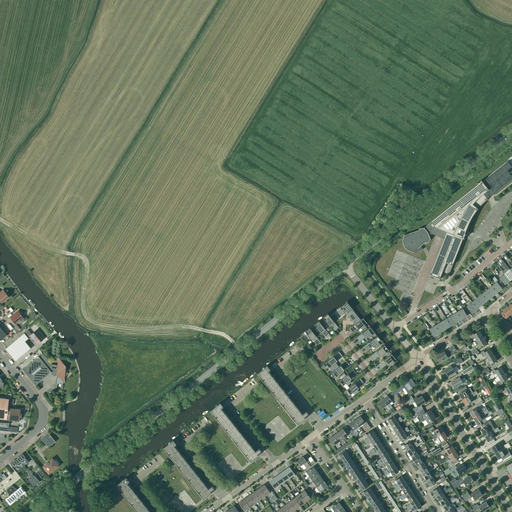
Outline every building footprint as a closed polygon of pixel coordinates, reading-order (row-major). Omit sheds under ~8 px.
[(494,195),(511,180),(511,175),(509,173),(508,170),(511,167),(511,165),(508,160),(482,181),(482,180),(480,183),(478,183),(479,183),(430,222),(430,223),(424,228),(419,229),(420,230),(405,235),(404,235),(403,239),(403,243),(406,249),(409,251),(414,252),(415,251),(416,253),(423,249),(421,246),(423,244),(426,242),(427,243),(430,240),(431,240),(429,235),(434,233),(436,233),(445,237),(430,274),(437,277),(436,278),(438,278),(439,278),(440,279),(443,272),(449,275),(461,244),(464,238),(464,239),(465,239),(464,237),(465,236),(465,235),(467,234),(466,234),(465,234),(466,231),(469,225),(470,222),(471,219),(473,216),(475,214),(477,211),(479,208),(481,206),(483,204),(485,201),(488,199),(491,197),(494,195)] [(505,274),(510,280),(511,278),(511,272),(510,270),(501,259),(498,261),(503,268),(504,267),(508,271),(505,274)] [(505,284),(510,280),(505,274),(500,278),(505,284)] [(492,286),(497,293),(502,288),(497,282),(492,286)] [(487,290),(492,297),(497,293),(492,286),(487,290)] [(3,290),(0,292),(0,301),(1,303),(9,297),(3,290)] [(482,294),(487,301),(492,297),(487,290),(482,294)] [(482,305),(487,301),(482,294),(477,298),(482,305)] [(472,302),(477,309),(482,305),(477,298),(472,302)] [(351,309),(352,309),(346,302),(339,308),(341,309),(337,312),(340,316),(344,313),(345,315),(347,313),(349,315),(348,315),(352,322),(358,317),(351,309)] [(472,313),(477,309),(472,302),(467,306),(472,313)] [(511,321),(508,317),(511,313),(511,312),(508,308),(501,313),(506,318),(510,323),(511,321)] [(457,312),(461,319),(467,316),(463,309),(457,312)] [(21,314),(19,310),(10,317),(13,321),(11,323),(14,325),(15,324),(16,324),(23,318),(20,314),(21,314)] [(450,313),(452,316),(456,322),(461,319),(457,312),(454,314),(452,312),(450,313)] [(327,314),(323,318),(325,320),(322,323),(324,326),(328,324),(329,326),(331,324),(335,329),(338,327),(338,328),(330,317),(327,314)] [(446,319),(451,326),(456,322),(452,316),(446,319)] [(363,318),(360,320),(349,329),(350,328),(352,331),(357,328),(358,329),(360,328),(362,330),(366,327),(364,325),(366,323),(363,318)] [(441,322),(445,329),(451,326),(446,319),(441,322)] [(329,335),(319,321),(314,325),(316,327),(314,329),(317,333),(319,331),(320,333),(322,332),(326,337),(329,334),(329,335)] [(435,326),(440,332),(445,329),(441,322),(435,326)] [(434,336),(440,332),(435,326),(430,329),(434,336)] [(374,332),(370,327),(356,338),(357,337),(359,340),(364,337),(365,338),(367,337),(368,338),(372,335),(371,334),(374,332)] [(320,342),(309,328),(305,332),(307,335),(306,336),(308,339),(309,338),(311,340),(312,339),(316,344),(319,342),(320,342)] [(31,334),(28,330),(5,348),(15,361),(31,348),(25,341),(28,339),(28,338),(30,336),(37,345),(43,339),(36,331),(31,334)] [(475,337),(477,340),(483,337),(479,331),(474,334),(473,333),(470,335),(472,338),(475,337)] [(377,336),(363,347),(364,347),(367,349),(371,346),(373,347),(375,346),(376,348),(380,345),(378,343),(381,341),(377,336)] [(483,337),(477,340),(479,344),(476,345),(478,349),(481,347),(481,346),(486,343),(483,337)] [(388,350),(384,345),(370,356),(371,356),(374,358),(379,355),(380,356),(382,355),(383,356),(386,353),(385,352),(388,350)] [(454,353),(457,351),(453,345),(450,347),(450,348),(444,352),(444,351),(436,356),(440,363),(444,361),(454,354),(454,353)] [(486,355),(488,358),(493,355),(490,349),(484,352),(484,351),(481,353),(483,357),(486,355)] [(331,365),(335,370),(338,367),(335,363),(336,361),(335,360),(340,356),(338,353),(339,352),(325,363),(328,367),(331,365)] [(395,359),(391,354),(378,365),(379,364),(381,367),(386,364),(387,365),(389,364),(391,366),(394,363),(392,361),(395,359)] [(493,355),(488,358),(490,362),(487,364),(489,367),(492,366),(491,364),(497,361),(493,355)] [(41,360),(38,356),(22,369),(35,385),(50,373),(57,374),(62,381),(64,380),(64,376),(67,374),(65,371),(65,367),(60,360),(58,360),(57,366),(52,365),(45,357),(41,360)] [(452,366),(445,370),(448,376),(455,372),(453,368),(460,364),(463,362),(460,357),(456,359),(451,362),(453,365),(452,366)] [(338,367),(335,370),(332,372),(336,376),(338,374),(340,376),(344,374),(342,371),(344,370),(343,368),(348,364),(345,362),(346,361),(338,367)] [(267,371),(270,369),(267,366),(257,373),(297,424),(305,418),(303,417),(308,414),(306,411),(302,414),(267,371)] [(474,369),(472,366),(462,372),(464,375),(474,369)] [(496,373),(499,376),(504,373),(501,367),(495,371),(494,369),(491,371),(494,375),(496,373)] [(350,377),(355,373),(352,371),(353,370),(340,381),(343,385),(346,383),(348,385),(351,383),(349,380),(351,379),(350,377)] [(504,373),(499,376),(501,380),(498,382),(500,385),(503,384),(502,382),(508,379),(504,373)] [(461,380),(464,378),(462,375),(459,376),(459,377),(452,382),(455,388),(463,383),(461,380)] [(393,397),(395,400),(397,402),(400,400),(396,394),(404,388),(409,396),(413,393),(410,388),(415,386),(411,378),(408,380),(407,379),(405,380),(394,389),(395,390),(390,393),(392,395),(393,397)] [(357,386),(362,382),(360,380),(360,379),(347,390),(350,394),(353,392),(355,394),(358,392),(356,389),(358,388),(357,386)] [(507,391),(509,395),(511,392),(511,386),(511,385),(506,389),(505,387),(502,389),(504,393),(507,391)] [(473,393),(470,388),(467,390),(466,387),(460,390),(462,393),(459,394),(463,400),(473,393)] [(476,391),(473,393),(463,400),(466,405),(473,402),(471,399),(475,396),(478,394),(476,391)] [(392,402),(395,400),(393,397),(392,395),(389,397),(387,395),(382,399),(390,409),(392,408),(390,405),(389,403),(392,401),(392,402)] [(413,399),(410,401),(412,403),(415,402),(418,407),(413,409),(415,413),(423,409),(420,405),(425,402),(421,396),(417,399),(416,397),(413,399)] [(482,396),(480,397),(474,401),(476,404),(484,399),(482,396)] [(8,409),(9,399),(0,398),(0,418),(7,419),(7,417),(9,417),(9,420),(19,421),(20,417),(21,417),(21,413),(20,413),(20,410),(10,409),(8,409)] [(391,414),(393,413),(391,410),(390,409),(382,399),(378,403),(382,409),(385,406),(388,411),(391,414)] [(471,407),(473,410),(477,408),(477,409),(485,404),(483,400),(471,407)] [(223,407),(220,403),(210,411),(250,461),(258,455),(257,454),(261,451),(259,448),(255,451),(221,408),(223,407)] [(470,412),(474,418),(484,411),(483,409),(480,411),(481,411),(479,412),(477,409),(477,408),(473,410),(470,412)] [(484,411),(474,418),(477,423),(483,419),(482,417),(489,412),(487,409),(484,411)] [(430,410),(419,416),(427,428),(432,425),(430,422),(435,419),(430,410)] [(411,421),(419,416),(416,413),(409,417),(411,421)] [(355,420),(359,426),(362,424),(363,426),(364,425),(365,427),(364,428),(367,431),(371,428),(366,421),(364,422),(360,416),(355,420)] [(387,420),(391,425),(401,419),(404,417),(403,416),(400,417),(395,420),(393,416),(387,420)] [(391,425),(394,431),(400,427),(398,424),(403,421),(401,419),(391,425)] [(352,431),(356,437),(358,435),(357,433),(358,433),(356,431),(360,428),(359,426),(355,420),(349,424),(353,430),(352,431)] [(481,430),(484,436),(494,430),(493,427),(491,428),(491,429),(490,430),(487,426),(481,430)] [(356,437),(352,431),(351,430),(349,432),(346,427),(338,432),(342,439),(344,441),(346,440),(345,437),(350,433),(354,439),(356,437)] [(394,431),(397,436),(408,429),(407,427),(402,430),(400,427),(394,431)] [(432,437),(433,439),(443,432),(440,427),(434,430),(436,435),(435,436),(434,435),(432,437)] [(494,430),(484,436),(488,442),(494,438),(492,435),(499,430),(498,428),(494,430)] [(408,429),(397,436),(401,441),(404,439),(405,441),(410,438),(409,436),(407,437),(405,434),(406,433),(409,431),(408,429)] [(364,441),(365,443),(375,436),(372,431),(366,435),(368,438),(364,441)] [(48,432),(40,438),(41,438),(48,448),(55,442),(48,432)] [(333,436),(338,442),(341,440),(342,442),(344,441),(342,439),(338,432),(333,436)] [(443,432),(433,439),(434,441),(437,439),(436,438),(438,437),(440,442),(447,438),(443,432)] [(338,442),(333,436),(328,439),(333,446),(338,442)] [(366,445),(371,442),(373,445),(379,441),(375,436),(365,443),(366,445)] [(174,446),(176,444),(173,440),(163,448),(203,499),(211,493),(209,491),(214,488),(212,486),(208,489),(174,446)] [(376,450),(382,446),(379,441),(373,445),(376,450)] [(404,445),(407,451),(418,444),(416,441),(411,445),(409,442),(404,445)] [(407,451),(410,456),(416,452),(414,449),(423,443),(422,441),(418,444),(407,451)] [(508,442),(505,444),(506,446),(495,453),(499,459),(506,455),(504,451),(511,447),(508,442)] [(506,446),(505,444),(501,447),(499,443),(492,447),(495,453),(506,446)] [(444,457),(455,451),(452,445),(445,449),(448,454),(446,454),(443,455),(444,457)] [(374,451),(371,453),(373,455),(376,453),(377,452),(379,455),(385,451),(382,446),(376,450),(374,451)] [(436,450),(431,452),(434,456),(442,451),(439,448),(436,450)] [(342,460),(349,456),(345,451),(339,455),(342,460)] [(378,463),(388,456),(385,451),(379,455),(381,458),(380,459),(377,461),(378,463)] [(458,457),(455,451),(444,457),(444,458),(438,461),(440,464),(446,461),(447,459),(452,460),(452,461),(458,457)] [(410,456),(413,461),(424,454),(423,452),(418,455),(416,452),(410,456)] [(413,461),(417,466),(423,462),(421,459),(429,454),(427,452),(424,454),(413,461)] [(22,454),(11,463),(17,471),(29,462),(22,454)] [(345,465),(352,461),(349,456),(342,460),(345,465)] [(386,465),(392,461),(388,456),(378,463),(379,465),(382,463),(384,462),(386,465)] [(307,469),(312,465),(308,459),(306,460),(303,457),(297,461),(300,466),(303,464),(307,469)] [(44,467),(45,468),(43,470),(45,473),(48,471),(49,473),(57,466),(52,460),(44,467)] [(348,470),(357,465),(355,463),(354,464),(352,461),(345,465),(348,470)] [(383,471),(385,473),(395,467),(392,461),(386,465),(388,468),(383,471)] [(429,462),(424,465),(423,462),(417,466),(420,471),(431,464),(429,462)] [(432,466),(431,464),(420,471),(423,476),(429,472),(427,469),(432,466)] [(459,474),(466,470),(463,464),(456,468),(454,465),(450,467),(443,471),(446,475),(453,471),(456,476),(459,474)] [(352,475),(358,471),(357,468),(358,467),(357,465),(348,470),(352,475)] [(284,471),(289,478),(294,474),(289,467),(284,471)] [(310,477),(317,472),(313,467),(306,472),(310,477)] [(386,475),(390,472),(393,476),(398,472),(395,467),(385,473),(386,475)] [(33,486),(36,483),(37,484),(40,482),(39,480),(42,478),(37,472),(33,475),(32,474),(33,473),(30,470),(27,472),(31,477),(28,480),(33,486)] [(279,474),(284,481),(289,478),(284,471),(279,474)] [(355,480),(362,476),(364,474),(363,472),(360,473),(358,471),(352,475),(355,480)] [(313,482),(320,477),(317,472),(310,477),(313,482)] [(423,476),(427,481),(437,474),(436,472),(431,475),(429,472),(423,476)] [(274,478),(279,485),(284,481),(279,474),(274,478)] [(438,474),(437,474),(427,481),(430,486),(436,482),(434,479),(438,476),(439,476),(438,474)] [(470,476),(469,477),(468,476),(467,476),(466,474),(461,477),(461,478),(451,484),(454,489),(463,483),(466,487),(474,482),(470,476)] [(358,485),(365,481),(362,476),(355,480),(358,485)] [(394,488),(405,481),(401,476),(395,480),(397,483),(393,486),(394,488)] [(129,481),(126,478),(126,477),(116,485),(137,511),(149,511),(127,483),(129,481)] [(317,487),(324,482),(320,477),(313,482),(317,487)] [(274,489),(279,485),(274,478),(269,481),(274,489)] [(368,486),(365,481),(358,485),(362,490),(368,486)] [(408,486),(405,481),(394,488),(395,490),(400,487),(402,490),(408,486)] [(327,487),(324,482),(317,487),(320,492),(327,487)] [(259,488),(264,496),(270,493),(264,485),(259,488)] [(9,488),(18,499),(19,498),(21,496),(25,492),(21,487),(16,491),(11,486),(9,488)] [(411,492),(408,486),(402,490),(404,493),(399,496),(401,498),(411,492)] [(447,489),(436,496),(439,501),(445,497),(443,494),(452,489),(450,486),(446,489),(447,489)] [(447,489),(446,489),(445,487),(441,490),(439,487),(433,491),(436,496),(447,489)] [(17,500),(18,499),(9,488),(7,490),(11,495),(6,499),(10,505),(14,501),(17,500)] [(259,500),(264,496),(259,488),(254,492),(259,500)] [(366,497),(373,493),(370,488),(363,492),(366,497)] [(474,500),(482,495),(478,489),(469,495),(467,492),(462,495),(465,501),(471,498),(470,498),(472,497),(474,500)] [(299,494),(305,502),(310,498),(304,491),(299,494)] [(254,504),(259,500),(254,492),(249,496),(254,504)] [(414,497),(411,492),(401,498),(402,500),(407,497),(409,500),(414,497)] [(370,502),(376,498),(373,493),(366,497),(370,502)] [(300,506),(305,502),(299,494),(294,498),(300,506)] [(249,507),(254,504),(249,496),(244,499),(249,507)] [(443,506),(446,511),(452,507),(455,505),(452,502),(458,499),(457,496),(453,499),(443,506)] [(418,502),(414,497),(409,500),(411,504),(406,507),(407,508),(418,502)] [(445,497),(439,501),(443,506),(453,499),(452,497),(447,500),(445,497)] [(295,510),(300,506),(294,498),(289,502),(295,510)] [(373,507),(380,503),(376,498),(370,502),(373,507)] [(244,511),(249,507),(244,499),(238,503),(244,511)] [(289,511),(291,511),(295,510),(289,502),(284,506),(289,511)] [(334,511),(335,511),(342,507),(339,502),(331,508),(334,511)] [(376,511),(383,508),(381,505),(383,504),(382,502),(380,503),(373,507),(376,511)] [(421,507),(418,502),(407,508),(409,511),(413,508),(415,511),(421,507)] [(481,511),(489,507),(486,502),(478,506),(477,504),(472,507),(475,511),(479,509),(481,511)]
